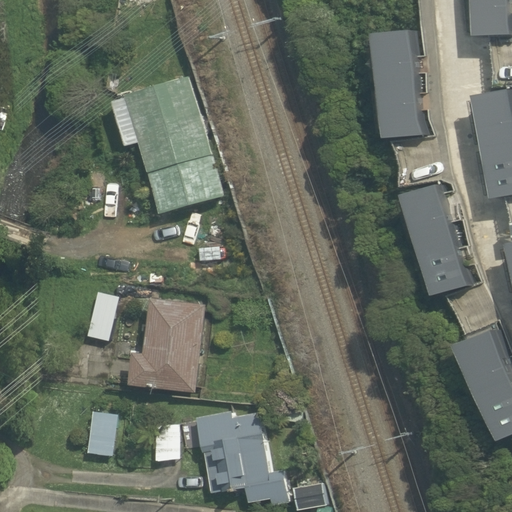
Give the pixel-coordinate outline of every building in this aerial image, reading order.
[(465,0),(468,39),(506,37),(503,0),(465,0)] [(417,138),(408,41),(372,44),(381,141),(417,138)] [(191,73),(116,102),(129,147),(143,143),(165,212),(229,197),(191,73)] [(511,200),(511,96),(478,102),(494,204),(511,200)] [(442,193),(406,202),(431,303),(466,294),(442,193)] [(142,350),(137,384),(201,393),(211,299),(159,292),(152,351),(142,350)] [(511,370),(500,342),(463,358),(503,451),(511,446),(511,370)] [(200,418),(214,494),(248,488),(252,502),(273,499),(276,505),(294,502),(290,470),(275,474),(262,413),(240,417),(237,410),(200,418)] [(121,414),(97,411),(91,454),(116,457),(121,414)] [(187,424),(159,425),(160,464),(188,463),(187,424)] [(334,485),(305,490),(309,511),(311,511),(338,507),(334,485)]
